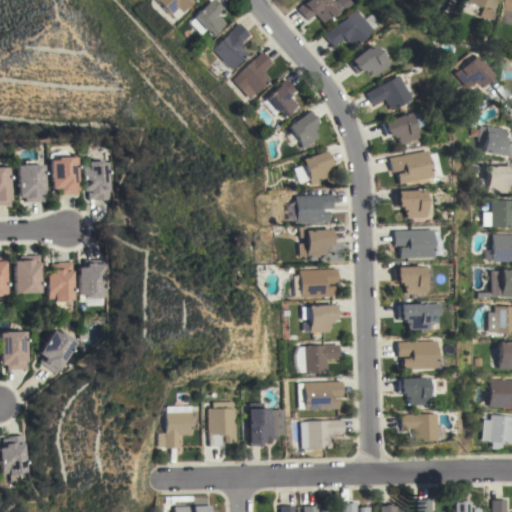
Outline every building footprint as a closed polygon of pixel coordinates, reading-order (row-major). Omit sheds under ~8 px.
[(190,0),(177,12),(172,7),(164,14),(152,0),(190,0)] [(188,17),(206,0),(212,0),(219,8),(213,14),(221,23),(207,35),(202,30),(200,31),(188,17)] [(331,17),(329,14),(319,23),(311,14),(305,19),(295,8),(303,0),(325,0),(328,3),(331,0),(343,0),(346,3),(331,17)] [(467,0),(496,0),(493,11),(491,11),(488,19),(479,16),(482,8),(467,2),(467,0)] [(505,0),(511,0),(511,12),(503,10),(505,0)] [(349,46),(345,42),(343,43),(340,39),(331,47),(320,35),(324,31),(325,31),(350,9),(368,30),(349,46)] [(206,49),(231,27),(230,27),(235,22),(246,35),(236,43),(240,47),(239,48),(243,53),(224,70),(206,49)] [(370,77),(367,74),(366,75),(363,71),(361,73),(359,70),(357,72),(356,71),(354,73),(346,63),(348,61),(347,60),(367,43),(385,64),(370,77)] [(245,91),(240,96),(232,87),(237,82),(231,75),(254,54),(257,51),(268,63),(259,70),(261,73),(260,74),(265,79),(248,94),(245,91)] [(491,79),(481,87),(479,85),(478,85),(476,83),(474,85),(472,82),(464,88),(453,72),(458,68),(453,63),(464,55),(467,59),(473,55),(491,79)] [(407,99),(387,110),(380,99),(370,105),(363,93),(393,75),(407,99)] [(285,96),(293,105),(280,117),(275,111),(273,113),(272,111),(268,115),(256,102),(282,79),(292,90),(285,96)] [(305,110),(306,112),(308,110),(315,121),(313,122),(314,123),(311,125),(312,128),(310,129),(314,134),(313,134),(314,137),(299,148),(283,126),(305,110)] [(404,112),(405,113),(414,110),(419,125),(411,129),(414,137),(396,144),(395,141),(393,142),(392,137),(389,138),(388,135),(385,136),(385,135),(382,136),(381,134),(382,133),(379,124),(380,123),(379,121),(404,112)] [(480,152),(482,141),(476,140),(478,126),(484,127),(485,125),(504,128),(503,132),(505,132),(504,135),(503,135),(503,137),(506,137),(506,140),(509,141),(509,142),(511,142),(511,145),(510,144),(508,155),(507,155),(507,156),(480,152)] [(323,150),(323,151),(324,151),(328,161),(329,161),(330,163),(327,164),(327,165),(324,166),(326,170),(323,171),(325,178),(306,185),(304,179),(298,181),(292,167),(299,164),(297,159),(323,150)] [(423,150),(428,178),(395,184),(393,173),(399,172),(399,170),(388,172),(385,157),(423,150)] [(49,160),(55,160),(55,157),(75,157),(76,194),(56,195),(56,189),(49,189),(49,160)] [(43,201),(23,202),(23,197),(16,197),(15,165),(23,165),(23,161),(34,160),(34,165),(42,164),(43,201)] [(108,199),(93,200),(93,199),(87,199),(86,190),(81,191),(80,165),(87,164),(87,161),(95,161),(95,163),(106,162),(108,199)] [(511,166),(511,168),(511,181),(508,181),(508,185),(506,185),(505,190),(504,190),(504,193),(484,193),(485,166),(511,166)] [(0,167),(7,167),(8,200),(8,204),(0,204),(0,167)] [(420,190),(421,217),(402,218),(402,215),(400,215),(400,210),(398,210),(398,206),(394,207),(394,206),(391,206),(391,193),(394,193),(394,191),(420,190)] [(329,194),(330,208),(319,209),(319,211),(325,211),(325,214),(328,214),(328,219),(326,219),(326,222),(292,223),(291,196),(329,194)] [(511,200),(511,227),(490,227),(490,226),(481,226),(481,212),(489,212),(490,200),(511,200)] [(303,257),(303,256),(295,257),(295,243),(297,243),(297,237),(296,237),(296,227),(305,227),(305,230),(329,229),(329,231),(332,231),(332,244),(329,244),(330,245),(326,245),(326,248),(324,248),(324,253),(323,253),(323,257),(303,257)] [(428,229),(429,257),(396,258),(395,248),(401,247),(401,245),(390,245),(390,231),(428,229)] [(511,234),(511,261),(489,261),(490,234),(511,234)] [(38,292),(12,293),(11,261),(17,261),(17,256),(37,255),(38,292)] [(84,299),(84,295),(77,295),(76,267),(82,267),(82,260),(102,259),(103,298),(84,299)] [(72,299),(65,300),(65,301),(52,302),(52,299),(45,299),(44,273),(49,273),(49,264),(55,264),(55,262),(71,262),(72,299)] [(420,266),(420,268),(426,267),(427,281),(421,282),(421,293),(402,294),(401,291),(400,291),(400,285),(398,286),(397,282),(394,283),(394,282),(391,282),(391,269),(393,269),(393,267),(420,266)] [(335,268),(335,283),(325,283),(325,286),(331,286),(331,296),(297,298),(296,270),(335,268)] [(489,270),(499,271),(499,269),(511,269),(511,297),(498,297),(498,296),(488,296),(489,270)] [(435,303),(435,316),(423,316),(424,331),(404,331),(404,327),(403,327),(403,323),(400,323),(400,320),(397,320),(397,319),(394,319),(394,317),(395,316),(395,305),(396,305),(396,304),(435,303)] [(333,304),(333,306),(336,306),(336,319),(333,319),(333,320),(330,320),(330,323),(328,323),(328,328),(327,328),(327,332),(307,333),(307,331),(301,332),(301,323),(307,323),(307,319),(300,320),(300,307),(306,307),(306,305),(333,304)] [(511,306),(511,333),(493,333),(493,332),(485,332),(485,312),(492,312),(492,306),(511,306)] [(55,374),(38,362),(41,357),(36,353),(51,330),(57,334),(59,331),(75,342),(55,374)] [(0,332),(23,332),(24,369),(4,369),(4,364),(0,364),(0,332)] [(431,341),(432,356),(439,356),(439,366),(432,367),(432,368),(399,369),(398,358),(405,358),(405,356),(394,356),(393,342),(431,341)] [(511,341),(511,369),(495,369),(496,341),(511,341)] [(301,346),(336,344),(337,359),(325,360),(325,372),(303,373),(303,372),(298,373),(294,365),(294,354),(297,347),(301,346)] [(423,377),(424,404),(405,405),(405,402),(403,402),(403,397),(401,397),(401,393),(397,393),(397,392),(395,393),(395,390),(396,390),(395,380),(396,380),(396,378),(423,377)] [(511,379),(511,407),(486,407),(487,379),(511,379)] [(340,381),(340,395),(330,396),(330,398),(336,398),(337,408),(303,410),(303,408),(297,409),(296,383),(302,383),(302,382),(340,381)] [(233,442),(223,442),(223,435),(219,435),(219,446),(207,446),(207,435),(206,435),(205,408),(208,408),(208,402),(228,401),(228,408),(232,408),(233,442)] [(245,409),(248,409),(248,403),(258,403),(258,409),(266,409),(266,415),(273,415),(273,436),(270,436),(270,437),(265,437),(265,440),(261,440),(261,445),(248,446),(248,443),(246,443),(246,416),(245,409)] [(189,412),(189,434),(176,435),(176,447),(162,448),(162,447),(155,447),(154,433),(162,433),(161,412),(189,412)] [(433,440),(410,441),(409,428),(397,429),(396,415),(431,413),(433,440)] [(482,419),(488,420),(489,414),(511,416),(511,444),(501,443),(500,449),(490,448),(490,442),(486,442),(486,441),(480,440),(482,419)] [(341,420),(341,434),(328,434),(328,439),(332,439),(332,442),(329,442),(329,447),(300,448),(299,422),(305,422),(305,421),(341,420)] [(27,472),(20,473),(20,474),(8,476),(7,473),(0,474),(0,448),(1,448),(0,439),(7,438),(7,437),(21,435),(27,472)] [(415,511),(415,500),(429,499),(430,511),(415,511)] [(451,511),(451,502),(457,502),(457,501),(462,500),(462,502),(467,501),(467,505),(470,505),(470,508),(472,508),(472,507),(475,507),(475,508),(479,508),(479,511),(451,511)] [(504,500),(504,511),(490,511),(490,500),(504,500)] [(340,511),(340,503),(354,503),(354,511),(357,511),(357,507),(367,507),(367,511),(340,511)]
